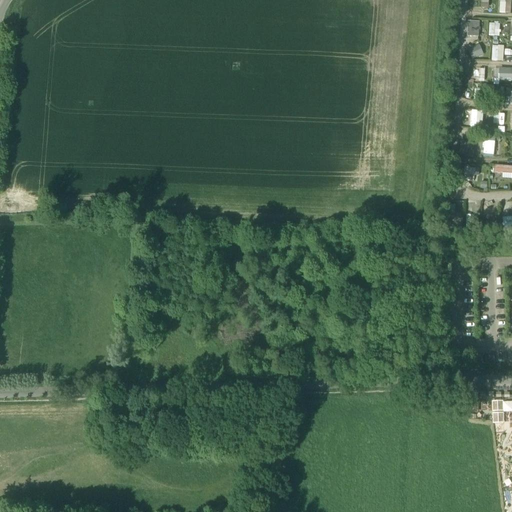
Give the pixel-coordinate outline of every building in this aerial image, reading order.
[(511,13),(511,1),(500,1),(499,13),(511,13)] [(468,37),(480,37),(480,21),(467,21),(468,37)] [(500,37),(500,23),(489,23),(489,37),(500,37)] [(481,46),(469,48),(471,58),(483,56),(481,46)] [(492,61),(504,62),(504,46),(492,46),(492,61)] [(473,81),(485,82),(485,69),(473,68),(473,81)] [(511,68),(499,68),(499,81),(511,81),(511,68)] [(482,101),(482,90),(475,90),(474,101),(482,101)] [(471,110),(470,128),(483,128),(483,111),(471,110)] [(495,142),(485,142),(484,155),(495,155),(495,142)] [(511,166),(495,166),(495,173),(503,173),(503,178),(511,178),(511,166)] [(504,226),(511,224),(511,217),(503,218),(504,226)] [(149,342),(150,350),(161,349),(161,341),(149,342)] [(503,402),(492,402),(492,412),(503,412),(503,402)] [(503,413),(493,414),(493,424),(504,423),(503,413)]
